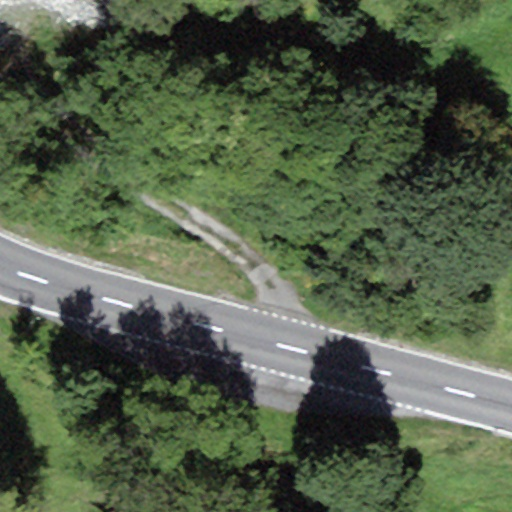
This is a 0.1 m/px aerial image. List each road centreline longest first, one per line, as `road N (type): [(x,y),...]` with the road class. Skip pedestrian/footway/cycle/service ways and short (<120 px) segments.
road 1 (secondary): [(511,407),(0,266)]
road 2 (track): [(290,349),(254,264),(95,156),(0,46)]
